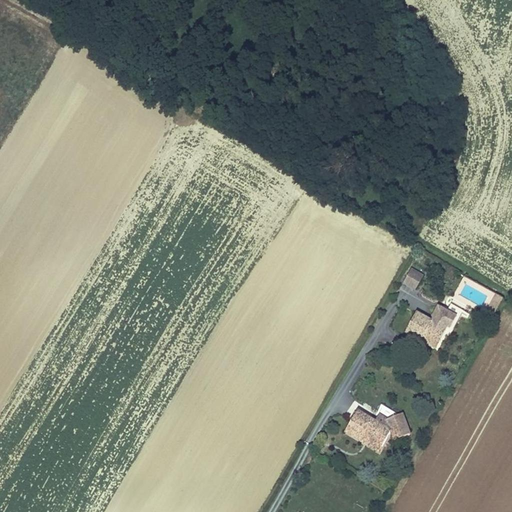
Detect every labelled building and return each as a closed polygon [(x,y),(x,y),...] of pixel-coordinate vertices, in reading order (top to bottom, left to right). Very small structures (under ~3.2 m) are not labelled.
[(410,267),(402,284),(416,290),(424,273),(410,267)] [(495,293),(487,309),(494,312),(502,297),(495,293)] [(439,323),(455,332),(460,323),(444,314),(439,323)] [(439,323),(426,316),(416,336),(428,342),(432,335),(449,344),(455,332),(439,323)] [(449,344),(432,335),(428,342),(445,351),(449,344)] [(377,412),(388,418),(393,410),(382,404),(377,412)] [(381,423),(363,413),(351,435),(367,443),(370,437),(389,447),(397,431),(381,423)] [(381,423),(397,431),(401,425),(384,417),(381,423)] [(385,454),(389,447),(370,437),(367,443),(385,454)]
